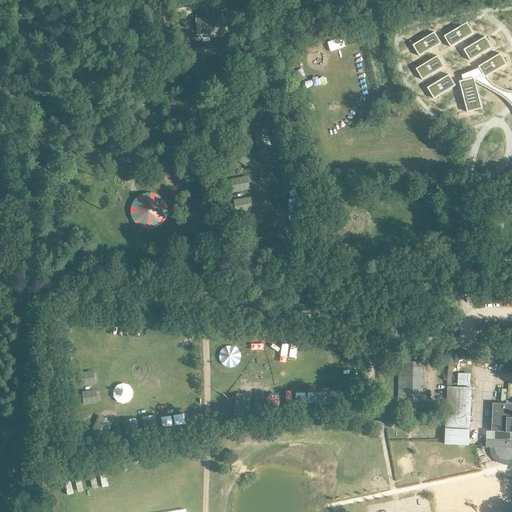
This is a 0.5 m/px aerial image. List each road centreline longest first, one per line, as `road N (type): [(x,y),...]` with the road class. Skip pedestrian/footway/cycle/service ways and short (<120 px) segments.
road 1 (track): [(0,13),(132,52),(142,139),(102,182),(95,207),(108,237),(121,247),(157,247),(171,232),(172,169),(150,146)]
road 2 (unclassified): [(13,288),(321,315),(511,352)]
road 3 (track): [(45,0),(28,287)]
road 4 (track): [(511,283),(346,277),(331,317)]
road 5 (track): [(468,282),(468,148),(441,117),(412,120)]
road 6 (track): [(119,0),(157,13),(168,41),(143,104)]
